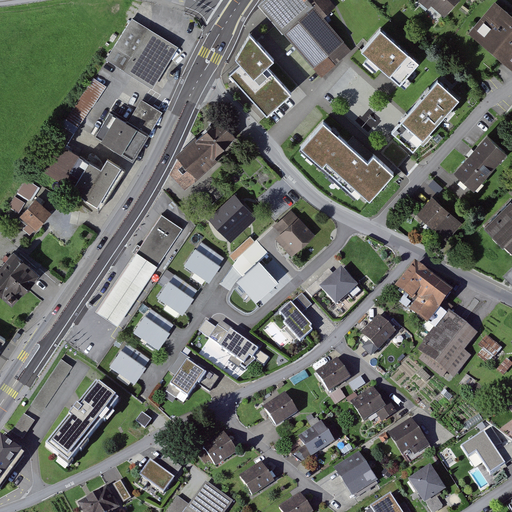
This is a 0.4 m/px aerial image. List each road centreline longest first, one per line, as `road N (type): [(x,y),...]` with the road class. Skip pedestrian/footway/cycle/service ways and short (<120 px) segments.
road 1 (primary): [(0,405),(141,193),(198,75)]
road 2 (residential): [(215,407),(4,511)]
road 3 (residential): [(349,220),(311,197),(198,75)]
road 4 (residential): [(373,231),(484,106),(511,91)]
road 5 (residential): [(349,220),(336,246),(249,326),(210,304)]
road 6 (residential): [(440,434),(333,339)]
road 7 (residential): [(215,407),(324,496)]
road 8 (residential): [(333,339),(215,407)]
